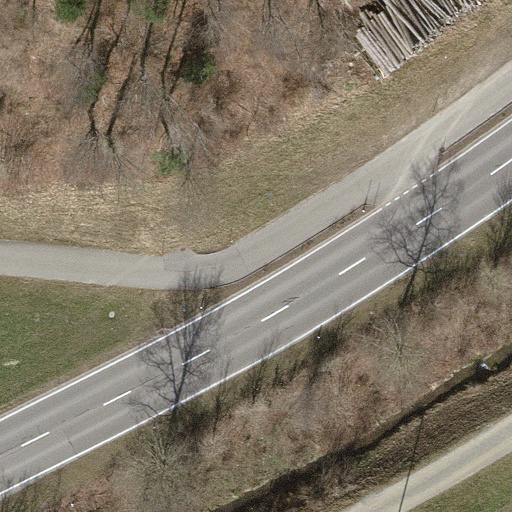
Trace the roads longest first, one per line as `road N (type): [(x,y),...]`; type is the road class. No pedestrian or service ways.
road 1 (secondary): [(511,162),(296,303),(0,459)]
road 2 (track): [(0,257),(156,275),(229,264),(394,167),(511,78)]
road 3 (track): [(379,511),(511,436)]
